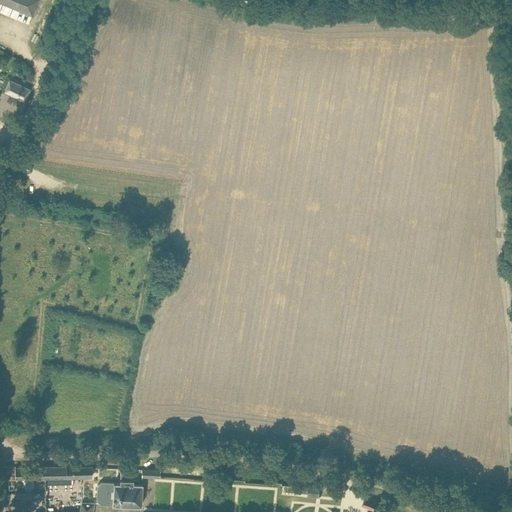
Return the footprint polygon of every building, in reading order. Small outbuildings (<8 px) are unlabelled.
[(32,87),(30,86),(9,76),(2,91),(25,102),(32,87)] [(68,466),(46,467),(46,477),(92,477),(92,472),(97,472),(97,467),(92,467),(92,466),(68,467),(68,466)] [(46,467),(15,467),(15,478),(25,478),(46,477),(46,467)] [(97,489),(96,499),(100,503),(119,504),(140,505),(141,505),(141,495),(142,482),(133,482),(133,477),(129,477),(129,474),(130,469),(130,468),(120,468),(120,475),(120,476),(120,478),(120,482),(102,481),(97,485),(97,489)] [(289,491),(289,484),(250,485),(250,494),(278,494),(278,491),(289,491)] [(319,495),(320,486),(320,485),(309,484),(308,486),(308,494),(319,495)] [(379,511),(381,511),(382,510),(384,503),(366,497),(362,506),(379,511)] [(92,511),(94,503),(95,503),(95,502),(92,502),(81,501),(81,511),(92,511)]
